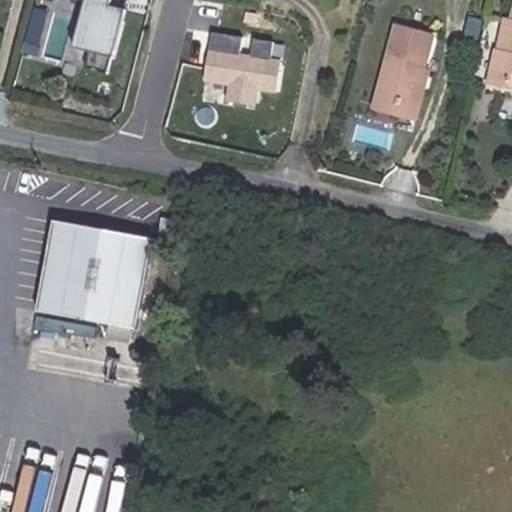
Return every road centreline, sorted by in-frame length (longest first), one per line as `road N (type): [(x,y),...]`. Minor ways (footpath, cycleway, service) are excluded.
road 1 (residential): [(511,238),(133,153)]
road 2 (residential): [(175,0),(133,153)]
road 3 (residential): [(133,153),(0,115)]
